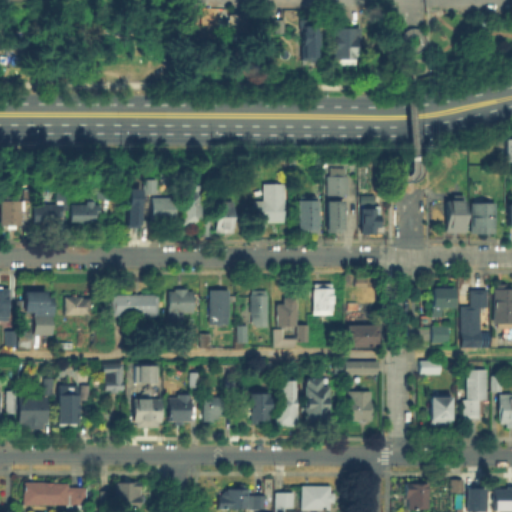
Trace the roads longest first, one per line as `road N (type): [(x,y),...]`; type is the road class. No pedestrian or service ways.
road 1 (primary): [(511,96),(395,117),(0,113)]
road 2 (residential): [(401,255),(0,256)]
road 3 (residential): [(381,455),(0,453)]
road 4 (residential): [(381,455),(397,437),(401,255)]
road 5 (residential): [(511,455),(381,455)]
